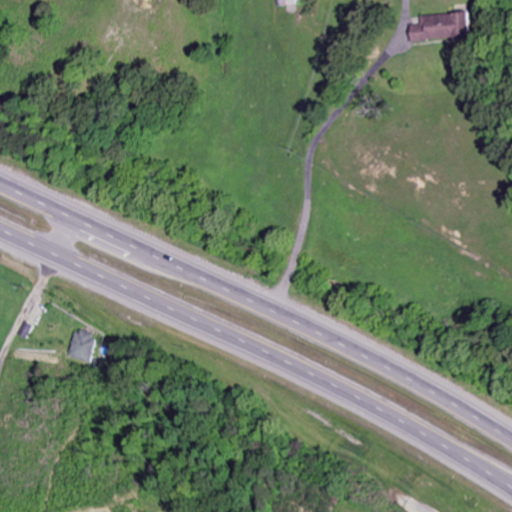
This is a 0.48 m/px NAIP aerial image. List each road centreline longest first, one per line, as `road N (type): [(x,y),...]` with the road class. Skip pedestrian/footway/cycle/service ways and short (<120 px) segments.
road 1 (trunk): [(0,235),(290,369),(511,493)]
road 2 (trunk): [(511,435),(376,358),(0,180)]
